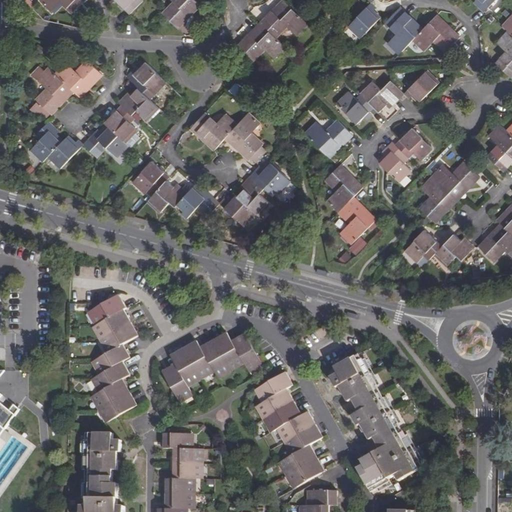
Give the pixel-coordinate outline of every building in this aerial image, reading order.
[(41,0),(40,1),(52,12),(60,3),(72,14),(83,4),(85,0),(41,0)] [(116,0),(131,15),(144,2),(141,0),(116,0)] [(163,13),(178,28),(201,6),(195,0),(171,0),(174,3),(163,13)] [(261,23),(277,39),(288,27),(297,35),(308,24),(283,0),(261,23)] [(476,0),(486,10),(489,7),(496,0),(471,0),(474,2),(476,0)] [(348,26),(360,38),(380,17),(373,10),(377,7),(371,2),(348,26)] [(387,43),(400,55),(413,41),(423,30),(400,8),(385,23),(396,34),(387,43)] [(435,42),(446,52),(456,42),(461,37),(438,15),(423,30),(413,41),(425,52),(435,42)] [(509,32),(511,34),(511,16),(503,26),(509,32)] [(239,46),(255,61),(266,50),(274,58),(286,47),(277,39),(261,23),(239,46)] [(497,64),(511,78),(511,77),(511,34),(509,32),(498,43),(507,52),(497,64)] [(77,95),(88,83),(91,86),(102,74),(88,60),(76,72),(66,62),(55,73),(74,92),(77,95)] [(138,88),(151,99),(168,82),(147,62),(139,70),(135,75),(141,80),(136,85),(138,88)] [(30,72),(38,79),(44,72),(37,65),(30,72)] [(49,112),(52,114),(74,92),(55,73),(49,67),(44,72),(38,79),(47,88),(36,100),(38,102),(49,112)] [(405,93),(410,99),(414,96),(420,102),(440,82),(428,70),(405,93)] [(375,107),(380,112),(386,105),(390,109),(400,98),(387,86),(382,90),(372,80),(359,93),(361,94),(375,107)] [(387,86),(400,98),(405,93),(392,80),(387,86)] [(80,97),(91,86),(88,83),(77,95),(80,97)] [(230,91),(238,99),(245,92),(236,84),(230,91)] [(160,108),(151,99),(139,88),(133,95),(128,100),(125,97),(120,102),(122,105),(132,114),(137,110),(148,120),(160,108)] [(338,104),(358,124),(375,107),(361,94),(356,99),(349,92),(338,104)] [(44,118),(49,112),(38,102),(23,118),(44,118)] [(108,125),(127,142),(138,131),(130,123),(136,118),(132,114),(122,105),(105,121),(108,125)] [(192,128),(216,150),(226,139),(239,124),(228,114),(219,124),(206,112),(203,116),(192,128)] [(226,139),(250,160),(263,145),(253,135),(262,124),(250,113),(239,124),(226,139)] [(305,133),(330,157),(352,134),(337,119),(325,130),(316,121),(305,133)] [(49,157),(63,142),(56,135),(51,131),(54,128),(48,123),(36,135),(41,140),(31,150),(43,163),(49,157)] [(127,142),(108,125),(100,133),(98,136),(95,134),(89,140),(103,153),(107,148),(117,158),(129,145),(127,142)] [(488,157),(504,172),(511,163),(511,135),(507,131),(501,125),(490,136),(499,145),(488,157)] [(396,146),(409,158),(414,154),(421,160),(433,148),(413,129),(401,140),(396,146)] [(61,169),(80,149),(74,144),(68,137),(63,142),(49,157),(61,169)] [(84,145),(79,140),(74,144),(80,149),(84,145)] [(84,145),(98,158),(103,153),(89,140),(84,145)] [(389,172),(400,182),(411,170),(405,164),(401,161),(404,158),(407,161),(409,158),(396,146),(393,143),(384,152),(387,155),(380,162),(389,172)] [(433,176),(459,200),(480,177),(465,162),(453,174),(444,165),(433,176)] [(152,186),(158,191),(167,182),(170,179),(153,163),(134,183),(145,194),(152,186)] [(277,192),(279,194),(290,182),(269,163),(262,170),(259,168),(251,176),(265,189),(269,185),(277,192)] [(328,202),(339,213),(354,198),(363,188),(341,166),(332,174),(325,180),(337,192),(328,202)] [(257,214),(259,216),(271,204),(260,194),(265,189),(251,176),(241,188),(244,190),(238,197),(257,214)] [(420,208),(436,224),(459,200),(433,176),(422,188),(431,197),(420,208)] [(170,203),(176,207),(187,195),(177,185),(174,188),(167,182),(158,191),(147,203),(160,214),(170,203)] [(265,189),(273,196),(277,192),(269,185),(265,189)] [(198,209),(203,213),(215,199),(205,190),(202,193),(195,186),(187,195),(176,207),(188,219),(198,209)] [(220,205),(245,226),(257,214),(238,197),(235,194),(228,202),(226,199),(220,205)] [(342,236),(352,246),(377,221),(354,198),(339,213),(351,226),(342,236)] [(203,213),(208,218),(220,205),(215,199),(203,213)] [(502,224),(511,233),(511,206),(499,221),(502,224)] [(480,248),(496,263),(507,251),(511,256),(511,233),(502,224),(485,242),(480,248)] [(426,257),(430,261),(436,255),(444,247),(426,231),(406,252),(418,264),(426,257)] [(436,255),(449,267),(458,258),(462,261),(475,247),(469,242),(465,239),(463,242),(456,235),(444,247),(436,255)] [(91,311),(98,324),(124,310),(127,308),(119,296),(91,311)] [(96,326),(103,339),(132,323),(124,310),(98,324),(96,326)] [(103,339),(110,352),(124,345),(139,336),(132,323),(103,339)] [(214,340),(231,370),(244,362),(232,341),(228,333),(214,340)] [(244,362),(249,370),(262,363),(245,334),(232,341),(244,362)] [(214,370),(218,377),(231,370),(214,340),(201,348),(214,370)] [(185,348),(201,378),(214,370),(201,348),(198,341),(185,348)] [(96,361),(103,374),(124,362),(131,358),(124,345),(110,352),(96,361)] [(176,365),(188,385),(201,378),(185,348),(171,356),(176,365)] [(359,469),(372,492),(391,482),(389,479),(396,475),(399,481),(423,467),(360,356),(336,369),(339,375),(332,379),(338,390),(341,388),(350,403),(354,401),(360,412),(353,417),(359,427),(362,425),(371,441),(375,438),(382,450),(362,461),(364,466),(359,469)] [(95,378),(102,391),(123,379),(131,375),(124,362),(103,374),(95,378)] [(163,372),(179,401),(192,394),(188,385),(176,365),(163,372)] [(259,388),(266,401),(288,390),(294,386),(287,373),(259,388)] [(95,395),(103,408),(131,393),(123,379),(102,391),(95,395)] [(260,405),(267,418),(295,403),(288,390),(266,401),(260,405)] [(0,437),(6,430),(22,411),(16,406),(11,411),(0,401),(0,400),(4,396),(0,392),(0,437)] [(103,408),(110,421),(138,406),(131,393),(103,408)] [(267,418),(274,431),(281,428),(303,416),(295,403),(267,418)] [(281,428),(288,441),(317,425),(309,412),(303,416),(281,428)] [(288,441),(296,454),(311,445),(324,438),(317,425),(288,441)] [(12,435),(6,430),(0,437),(7,442),(12,435)] [(81,511),(124,511),(125,507),(120,506),(120,484),(113,484),(113,470),(118,470),(118,452),(122,452),(122,441),(114,440),(114,434),(86,433),(86,498),(89,499),(89,506),(81,506),(81,511)] [(165,434),(165,448),(174,449),(191,449),(191,434),(165,434)] [(282,462),(290,474),(318,459),(311,445),(296,454),(282,462)] [(174,449),(174,464),(201,464),(201,449),(191,449),(174,449)] [(290,474),(297,487),(326,471),(318,459),(290,474)] [(174,464),(174,479),(193,479),(201,479),(201,464),(174,464)] [(167,479),(167,494),(193,494),(193,479),(174,479),(167,479)] [(312,491),(312,506),(330,506),(338,506),(338,491),(312,491)] [(167,494),(167,509),(185,509),(193,509),(193,494),(167,494)]
